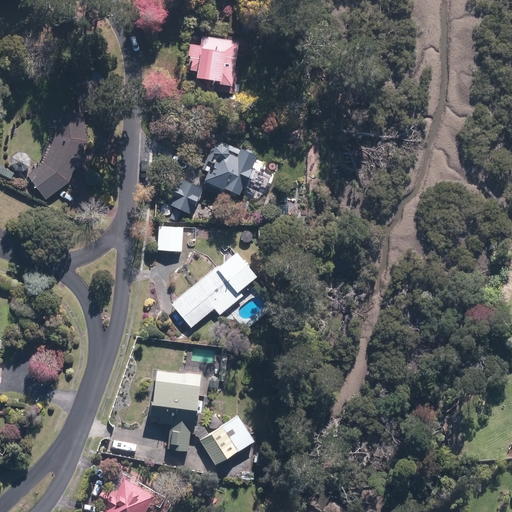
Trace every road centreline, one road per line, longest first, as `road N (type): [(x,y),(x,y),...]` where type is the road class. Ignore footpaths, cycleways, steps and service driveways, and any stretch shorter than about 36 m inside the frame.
road 1 (residential): [(108,0),(133,65),(123,223)]
road 2 (residential): [(123,223),(121,303),(99,368)]
road 3 (residential): [(99,368),(84,295),(62,273),(30,259)]
